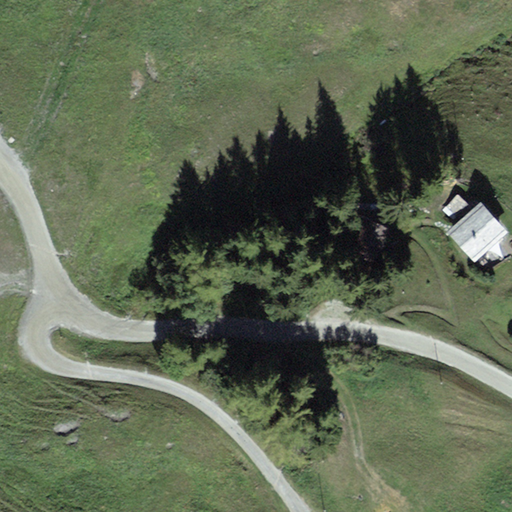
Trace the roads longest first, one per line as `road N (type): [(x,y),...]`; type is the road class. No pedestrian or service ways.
road 1 (track): [(0,165),(27,202),(58,299),(83,323),(138,335),(283,333),(399,345),(511,390)]
road 2 (track): [(58,299),(32,341),(44,362),(166,390),(225,422),(299,511)]
